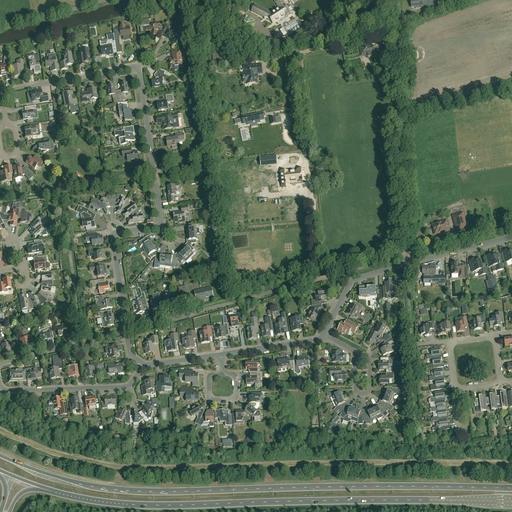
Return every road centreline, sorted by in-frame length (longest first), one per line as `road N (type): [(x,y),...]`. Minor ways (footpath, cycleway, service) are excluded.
road 1 (primary): [(511,488),(133,491),(0,455)]
road 2 (primary): [(63,494),(157,505),(511,502)]
road 3 (residential): [(143,366),(129,352),(113,238),(161,226),(138,67)]
road 4 (unclassified): [(407,255),(397,0)]
road 5 (residential): [(143,366),(122,387),(0,386)]
road 6 (residential): [(138,67),(1,91)]
road 7 (unknown): [(280,61),(398,33)]
